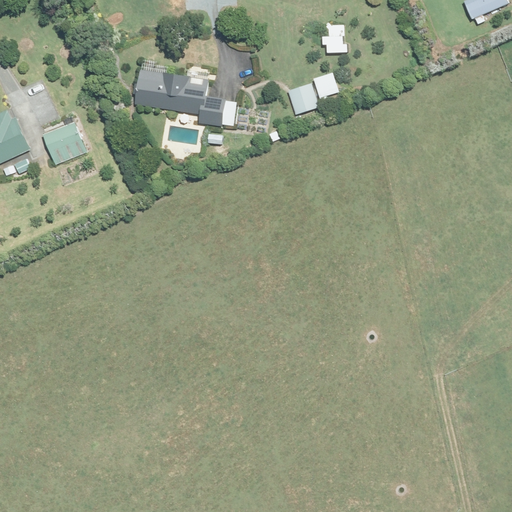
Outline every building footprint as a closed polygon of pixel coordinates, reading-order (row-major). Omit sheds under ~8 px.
[(506,0),(478,0),(465,6),(472,23),(510,7),(506,0)] [(199,81),(130,73),(126,104),(191,112),(189,125),(214,128),(217,102),(198,100),(199,81)] [(330,94),(324,75),(304,81),(310,100),(330,94)] [(304,88),(280,94),(285,118),(310,112),(304,88)] [(0,163),(20,154),(0,116),(0,163)] [(62,125),(30,138),(44,169),(75,155),(62,125)] [(28,159),(4,169),(8,177),(18,172),(19,175),(33,169),(28,159)]
